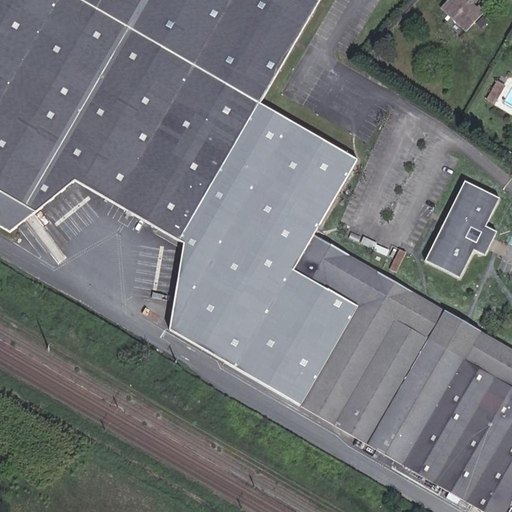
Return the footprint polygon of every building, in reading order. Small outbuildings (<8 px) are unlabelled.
[(325,0),(0,0),(0,214),(21,227),(79,171),(186,235),(173,330),(485,511),(507,511),(511,504),(511,343),(319,230),(363,156),(267,98),(325,0)] [(454,0),(449,6),(475,30),(493,10),(485,4),(482,7),(477,3),(475,5),(470,1),(471,0),(454,0)] [(496,80),(490,99),(498,102),(505,83),(496,80)] [(510,198),(474,179),(434,256),(472,276),(485,248),(493,252),(498,250),(500,246),(499,246),(497,242),(498,240),(502,239),(503,239),(505,236),(503,231),(495,227),(510,198)] [(401,242),(405,236),(394,230),(390,236),(401,242)] [(393,260),(402,265),(415,242),(407,237),(393,260)]
